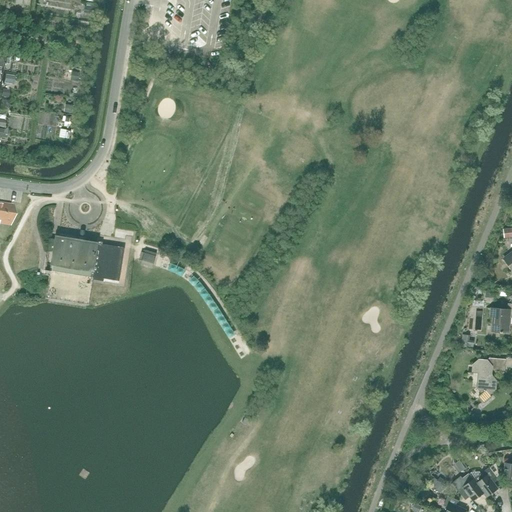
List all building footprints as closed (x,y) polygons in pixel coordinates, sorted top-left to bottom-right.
[(0,222),(8,224),(11,206),(5,205),(1,204),(0,203),(0,222)] [(509,229),(503,229),(504,238),(511,237),(511,253),(504,260),(511,270),(511,228),(509,229)] [(116,229),(114,238),(125,239),(125,235),(133,236),(134,231),(116,229)] [(57,241),(48,296),(86,302),(90,279),(103,281),(107,282),(118,283),(122,256),(123,249),(100,245),(96,244),(85,242),(85,238),(79,237),(78,237),(77,241),(58,238),(57,241)] [(156,254),(152,252),(145,250),(144,253),(141,252),(139,260),(153,264),(156,254)] [(511,318),(511,303),(508,304),(507,310),(490,308),(490,316),(493,317),(491,331),(508,333),(510,318),(511,318)] [(505,371),(506,360),(489,358),(487,360),(478,359),(472,365),(471,373),(477,374),(476,388),(482,394),(486,391),(490,395),(496,390),(497,381),(492,375),(492,370),(505,371)] [(499,475),(496,462),(489,467),(480,474),(478,472),(471,473),(469,474),(473,479),(476,483),(484,493),(487,497),(497,489),(491,481),(499,475),(500,478),(499,475)] [(484,493),(476,483),(473,479),(466,484),(463,480),(455,487),(465,500),(470,496),(473,501),(484,493)] [(456,507),(459,501),(447,496),(443,506),(448,508),(446,511),(464,511),(466,510),(456,507)]
